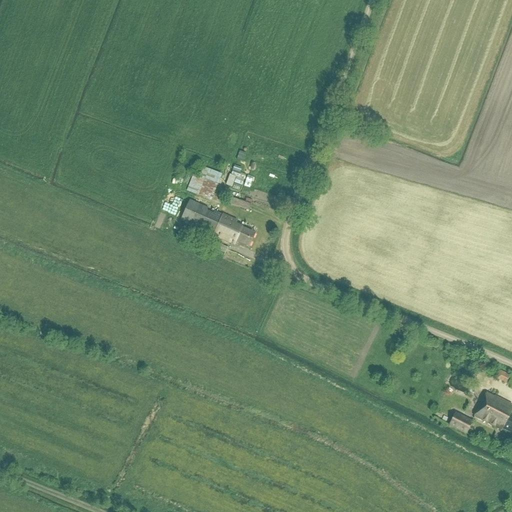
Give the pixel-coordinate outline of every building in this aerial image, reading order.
[(210,202),(217,185),(221,175),(209,169),(204,180),(192,175),(188,186),(186,191),(210,202)] [(231,175),(236,177),(239,178),(237,184),(242,186),(246,175),(232,170),(231,175)] [(187,174),(183,184),(187,185),(191,175),(187,174)] [(230,204),(249,211),(251,205),(250,204),(252,200),(246,199),(245,202),(232,198),(230,204)] [(249,247),(255,233),(235,225),(236,221),(214,211),(213,214),(206,212),(208,209),(189,201),(180,221),(234,245),(235,242),(249,247)] [(227,248),(179,226),(177,230),(210,245),(210,247),(225,254),(227,248)] [(506,384),(509,375),(500,371),(496,379),(506,384)] [(511,434),(511,416),(509,415),(511,409),(511,407),(511,405),(494,396),(494,398),(486,394),(474,417),(501,431),(502,429),(511,434)] [(466,435),(472,422),(455,413),(449,426),(466,435)]
